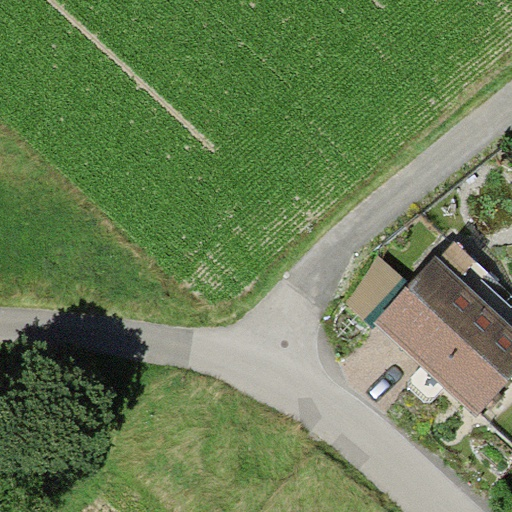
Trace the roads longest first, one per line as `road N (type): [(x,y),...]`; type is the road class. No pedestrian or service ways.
road 1 (unclassified): [(248,375),(210,356),(131,338),(0,330)]
road 2 (residential): [(434,511),(320,419),(248,375)]
